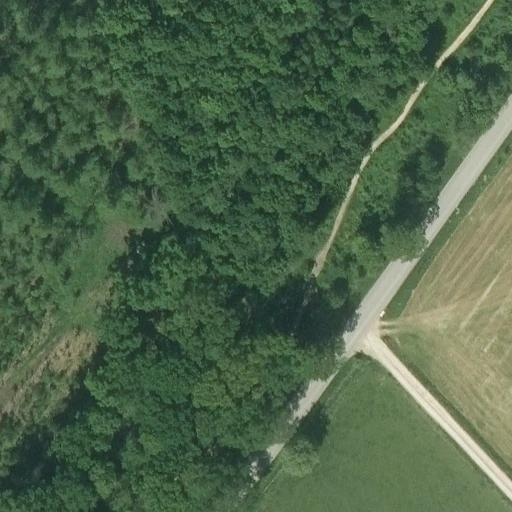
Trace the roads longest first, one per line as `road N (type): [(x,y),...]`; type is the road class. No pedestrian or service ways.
road 1 (unclassified): [(219,511),(511,111)]
road 2 (track): [(492,0),(365,160),(290,331)]
road 3 (track): [(511,494),(377,350),(316,343),(290,331)]
